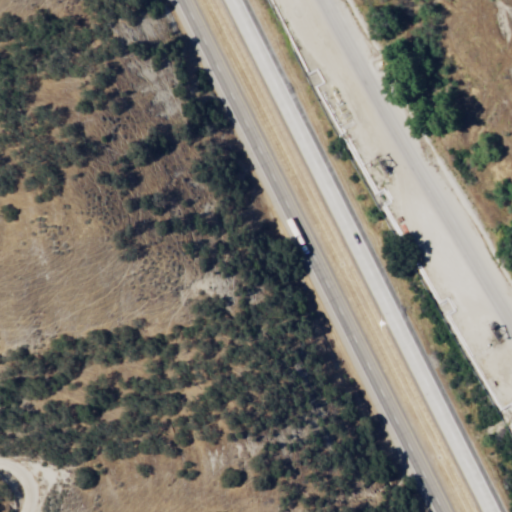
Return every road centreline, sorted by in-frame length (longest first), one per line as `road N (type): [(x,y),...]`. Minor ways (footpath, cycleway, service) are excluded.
road 1 (motorway): [(489,511),(230,0)]
road 2 (motorway): [(180,0),(437,511)]
road 3 (residential): [(327,0),(441,187),(511,325)]
